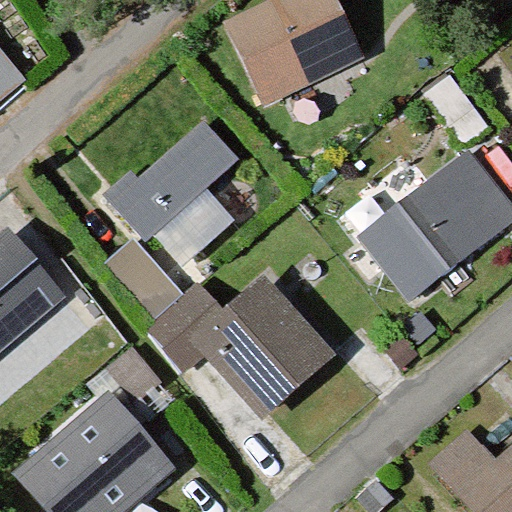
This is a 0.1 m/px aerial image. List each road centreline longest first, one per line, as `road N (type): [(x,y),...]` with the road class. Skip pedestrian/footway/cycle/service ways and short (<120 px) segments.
road 1 (residential): [(293,511),(511,318)]
road 2 (residential): [(0,157),(183,0)]
